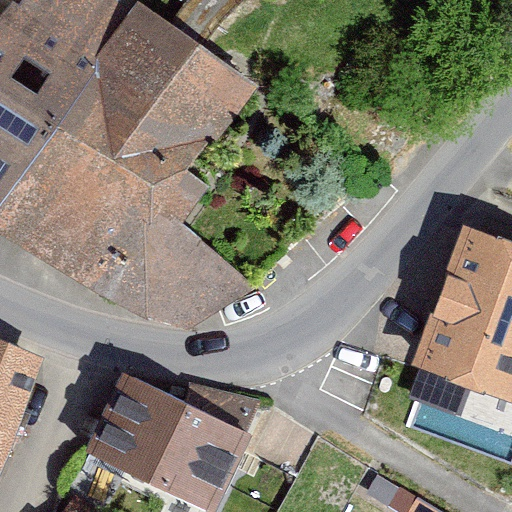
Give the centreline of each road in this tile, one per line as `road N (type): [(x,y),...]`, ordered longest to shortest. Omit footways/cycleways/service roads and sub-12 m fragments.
road 1 (unclassified): [(86,333),(185,358),(251,355),(278,345),(359,280),(511,104)]
road 2 (track): [(251,355),(485,511)]
road 3 (residential): [(86,333),(18,511)]
